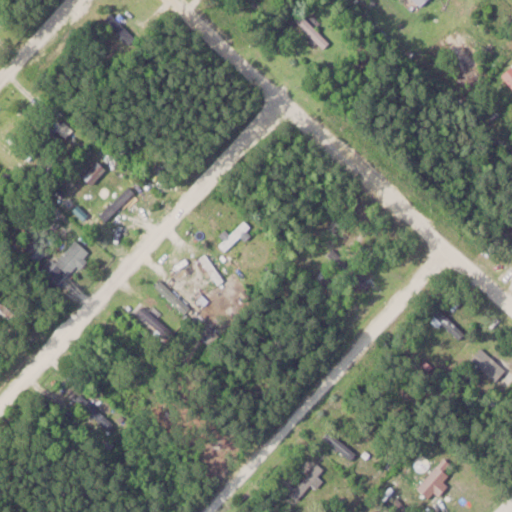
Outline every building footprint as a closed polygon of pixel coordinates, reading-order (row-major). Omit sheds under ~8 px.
[(110,23),(132,44),(140,36),(118,15),(110,23)] [(297,21),(325,48),(331,42),(303,15),(297,21)] [(475,68),(481,61),(452,34),(446,41),(475,68)] [(511,67),(503,75),(511,85),(511,67)] [(7,140),(29,161),(37,153),(15,132),(7,140)] [(94,183),(108,168),(100,161),(86,176),(94,183)] [(101,214),(108,222),(137,193),(129,185),(101,214)] [(232,233),(229,231),(218,242),(227,251),(252,226),(245,219),(232,233)] [(46,271),(61,285),(92,254),(78,239),(46,271)] [(226,279),(207,253),(200,258),(219,284),(226,279)] [(191,307),(164,280),(158,286),(185,313),(191,307)] [(169,327),(147,306),(141,312),(163,334),(169,327)] [(439,315),(459,339),(464,334),(444,310),(439,315)] [(152,360),(137,332),(123,339),(139,368),(152,360)] [(472,359),(498,382),(508,370),(483,347),(472,359)] [(105,415),(84,393),(76,401),(97,423),(105,415)] [(357,453),(334,434),(330,439),(353,459),(357,453)] [(329,474),(321,464),(290,491),(299,500),(329,474)]
